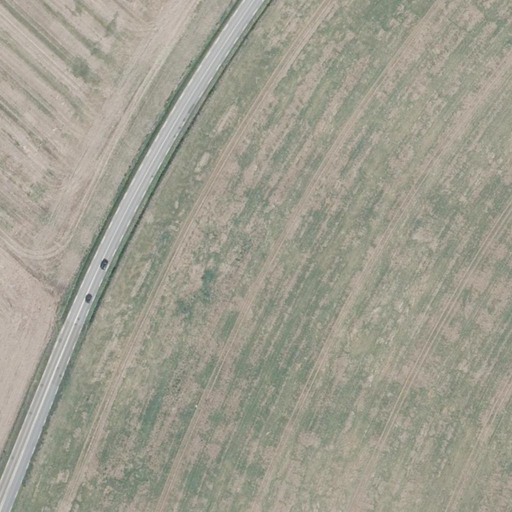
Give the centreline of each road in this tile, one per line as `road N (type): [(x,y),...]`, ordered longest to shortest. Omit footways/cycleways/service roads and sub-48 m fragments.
road 1 (primary): [(255,0),(175,122),(76,317)]
road 2 (primary): [(2,511),(76,317)]
